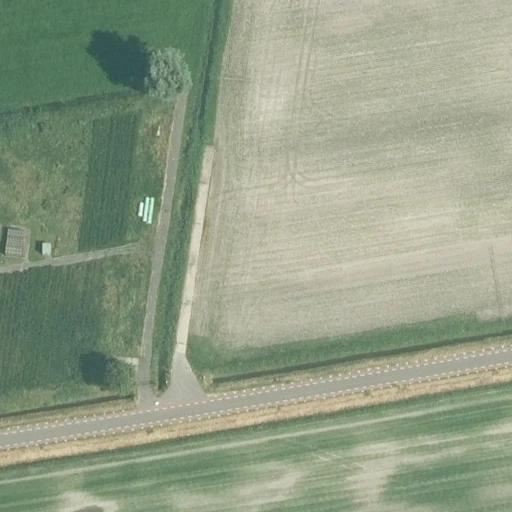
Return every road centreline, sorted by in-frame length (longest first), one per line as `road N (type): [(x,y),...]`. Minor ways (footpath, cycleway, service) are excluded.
road 1 (tertiary): [(0,440),(511,356)]
road 2 (track): [(152,416),(144,385),(183,86)]
road 3 (track): [(209,154),(178,411)]
road 4 (track): [(161,247),(0,270)]
